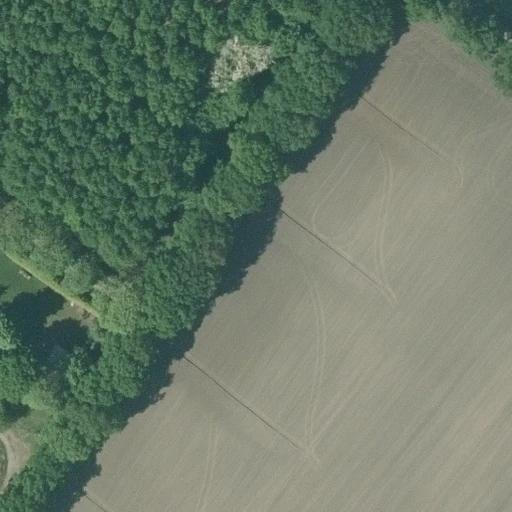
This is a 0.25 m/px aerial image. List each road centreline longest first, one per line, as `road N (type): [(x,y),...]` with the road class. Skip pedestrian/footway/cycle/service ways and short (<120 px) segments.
road 1 (track): [(130,309),(142,291),(136,271),(273,69),(331,0)]
road 2 (track): [(136,271),(0,174)]
